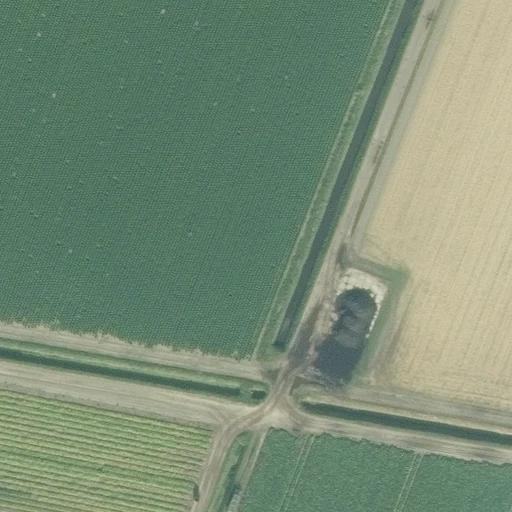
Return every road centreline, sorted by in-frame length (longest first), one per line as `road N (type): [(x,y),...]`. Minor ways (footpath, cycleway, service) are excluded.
road 1 (track): [(433,0),(280,378),(0,333)]
road 2 (track): [(511,451),(286,412),(278,385),(280,378),(511,425)]
